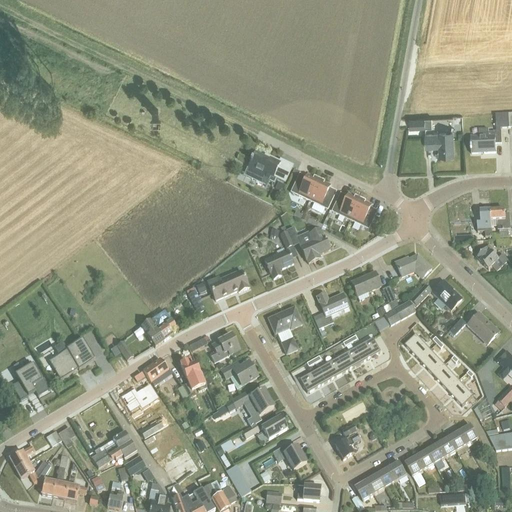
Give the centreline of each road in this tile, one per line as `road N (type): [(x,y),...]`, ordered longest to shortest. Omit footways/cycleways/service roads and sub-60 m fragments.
road 1 (residential): [(338,482),(440,419),(395,372),(301,420)]
road 2 (track): [(258,134),(0,9)]
road 3 (residential): [(238,312),(365,255),(413,218)]
road 4 (unclassified): [(389,169),(419,0)]
road 5 (residential): [(101,387),(238,312)]
road 6 (residential): [(511,320),(413,218)]
road 7 (residential): [(386,189),(368,189),(258,134)]
road 8 (residential): [(301,420),(238,312)]
